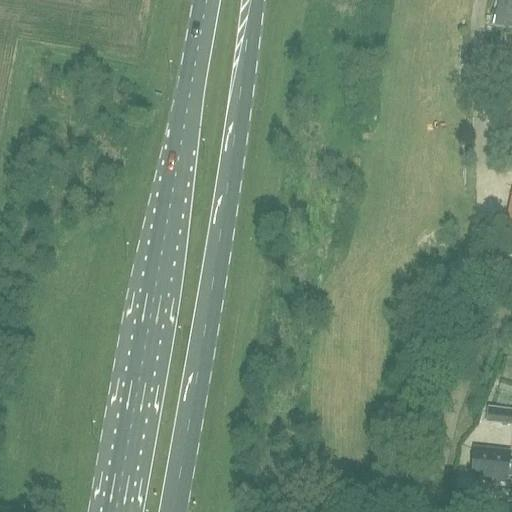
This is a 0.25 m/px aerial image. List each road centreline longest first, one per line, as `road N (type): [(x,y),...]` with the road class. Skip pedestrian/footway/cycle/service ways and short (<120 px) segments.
road 1 (primary): [(205,0),(115,511)]
road 2 (primary): [(172,511),(256,0)]
